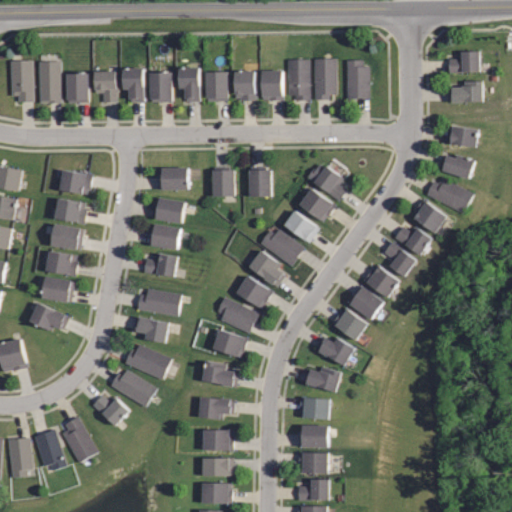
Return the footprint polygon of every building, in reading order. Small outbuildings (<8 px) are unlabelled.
[(479,50),(479,71),(448,71),(448,57),(461,57),(461,51),(479,50)] [(316,57),(337,56),(337,91),(330,92),(330,97),(316,97),(316,57)] [(310,57),(310,98),(297,98),(297,93),(289,93),(289,57),(310,57)] [(32,59),(32,100),(17,100),(17,94),(11,94),(10,59),(32,59)] [(347,60),(363,59),(363,65),(370,65),(370,96),(347,98),(347,60)] [(61,60),(61,102),(38,102),(39,60),(61,60)] [(144,64),(145,100),(131,100),(131,86),(124,86),(124,64),(144,64)] [(200,64),(200,99),(187,99),(187,88),(180,88),(180,64),(200,64)] [(263,67),(283,66),(284,96),(263,97),(263,67)] [(207,69),(227,68),(229,99),(208,99),(207,69)] [(151,70),(171,69),(173,99),(152,100),(151,70)] [(257,69),(258,99),(242,99),(242,97),(236,97),(236,69),(257,69)] [(116,70),(116,100),(103,101),(103,91),(95,91),(94,70),(116,70)] [(89,72),(89,101),(69,101),(69,73),(89,72)] [(482,101),(449,101),(449,86),(464,86),(464,82),(481,82),(482,101)] [(477,128),(475,145),(447,142),(449,124),(477,128)] [(474,158),(468,176),(440,168),(445,153),(456,156),(457,153),(474,158)] [(319,163),(322,166),(324,163),(343,177),(339,182),(347,188),(339,199),(307,175),(312,167),(314,168),(319,163)] [(0,164),(22,169),(18,190),(0,186),(0,164)] [(189,186),(160,187),(160,165),(189,165),(189,186)] [(230,165),(230,167),(235,167),(235,194),(214,194),(213,165),(230,165)] [(266,165),(266,169),(272,169),(272,195),(251,195),(251,166),(266,165)] [(64,166),(93,172),(90,188),(88,187),(87,192),(59,187),(64,166)] [(427,192),(434,180),(438,182),(442,175),(474,191),(464,210),(427,192)] [(299,201),(311,184),(336,203),(324,219),(299,201)] [(183,221),(153,215),(157,193),(186,198),(183,221)] [(0,194),(17,198),(13,219),(0,216),(0,194)] [(58,217),(61,197),(87,202),(86,207),(89,208),(86,222),(58,217)] [(445,214),(433,231),(413,216),(418,209),(416,208),(423,198),(445,214)] [(284,221),(294,207),(321,227),(311,241),(284,221)] [(179,247),(149,242),(153,220),(183,225),(179,247)] [(53,244),(56,223),(84,228),(81,249),(53,244)] [(417,226),(431,236),(419,253),(395,235),(403,224),(413,232),(417,226)] [(0,225),(12,228),(9,248),(0,246),(0,225)] [(306,246),(293,264),(260,240),(270,227),(276,231),(280,226),(306,246)] [(402,247),(416,257),(404,274),(389,263),(393,257),(384,251),(392,239),(402,246),(402,247)] [(249,263),(261,247),(281,262),(278,267),(286,274),(278,285),(249,263)] [(48,268),(51,248),(78,253),(77,257),(79,257),(76,273),(48,268)] [(177,255),(175,274),(144,270),(146,256),(156,258),(157,252),(177,255)] [(0,258),(8,260),(5,281),(0,280),(0,258)] [(399,279),(387,295),(364,278),(372,267),(374,269),(378,264),(399,279)] [(44,295),(47,274),(75,278),(72,300),(44,295)] [(236,291),(247,274),(274,291),(267,302),(265,301),(262,307),(236,291)] [(384,300),(371,317),(350,301),(363,284),(384,300)] [(138,306),(141,291),(147,292),(148,286),(182,292),(179,313),(138,306)] [(11,291),(0,289),(0,311),(7,313),(11,291)] [(217,309),(224,295),(259,312),(250,331),(221,318),(224,312),(217,309)] [(39,301),(70,316),(64,329),(54,324),(51,329),(31,320),(39,301)] [(367,322),(356,338),(333,321),(338,313),(341,315),(346,307),(367,322)] [(171,321),(167,341),(145,336),(146,331),(135,329),(138,314),(171,321)] [(212,347),(219,328),(248,338),(241,357),(212,347)] [(344,363),(317,347),(324,334),(334,339),(336,335),(354,345),(344,363)] [(0,339),(22,335),(29,365),(5,370),(0,348),(0,339)] [(163,376),(126,360),(132,345),(137,347),(140,341),(172,356),(163,376)] [(227,363),(226,368),(238,371),(235,385),(202,379),(206,359),(227,363)] [(340,371),(335,389),(304,380),(308,366),(320,370),(321,365),(340,371)] [(112,384),(120,371),(124,374),(127,369),(158,388),(147,405),(112,384)] [(116,422),(93,402),(102,392),(110,399),(114,394),(129,408),(116,422)] [(219,398),(219,396),(234,398),(233,413),(223,412),(222,418),(198,416),(200,395),(219,398)] [(329,397),(328,417),(301,416),(302,409),(299,408),(300,395),(329,397)] [(99,451),(80,462),(63,432),(68,429),(65,424),(79,415),(99,451)] [(328,423),(328,445),(301,445),(301,423),(328,423)] [(35,435),(55,428),(66,465),(52,469),(50,463),(44,464),(35,435)] [(203,448),(203,429),(232,429),(232,448),(203,448)] [(8,437),(30,435),(34,467),(27,468),(28,474),(12,476),(8,437)] [(329,450),(328,471),(302,469),(302,462),(299,462),(300,449),(329,450)] [(203,474),(203,454),(232,454),(232,474),(203,474)] [(311,477),(330,477),(330,498),(299,498),(299,484),(311,484),(311,477)] [(202,501),(202,482),(231,481),(231,501),(202,501)] [(329,504),(328,511),(299,511),(300,502),(329,504)]
